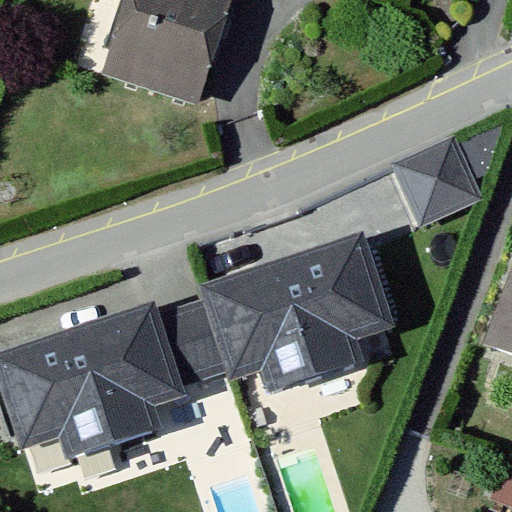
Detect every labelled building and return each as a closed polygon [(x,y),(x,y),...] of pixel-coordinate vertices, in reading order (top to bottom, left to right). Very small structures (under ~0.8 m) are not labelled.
[(231,0),(99,0),(77,67),(196,107),(231,0)] [(458,138),(395,167),(425,232),(488,203),(458,138)] [(366,239),(202,293),(206,303),(230,376),(234,389),(264,379),(271,402),(368,370),(360,348),(398,335),(366,239)] [(511,250),(472,350),(511,366),(511,250)] [(206,303),(161,317),(185,391),(230,376),(206,303)] [(157,307),(0,357),(0,394),(21,459),(62,446),(68,466),(162,436),(155,414),(188,403),(185,391),(161,317),(157,307)]
